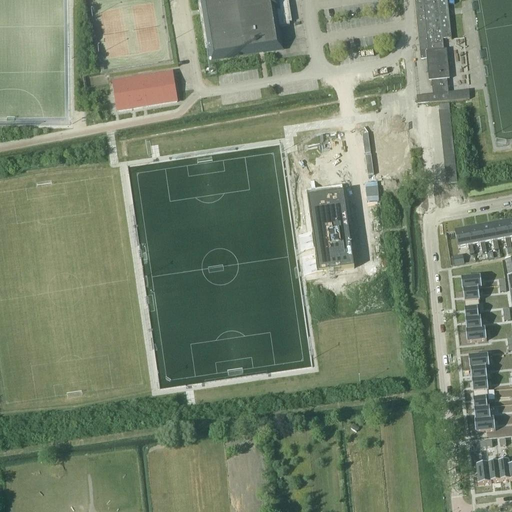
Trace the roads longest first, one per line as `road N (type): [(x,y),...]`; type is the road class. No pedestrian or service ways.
road 1 (unclassified): [(457,511),(432,217)]
road 2 (unclassified): [(202,91),(391,60),(409,40),(408,0)]
